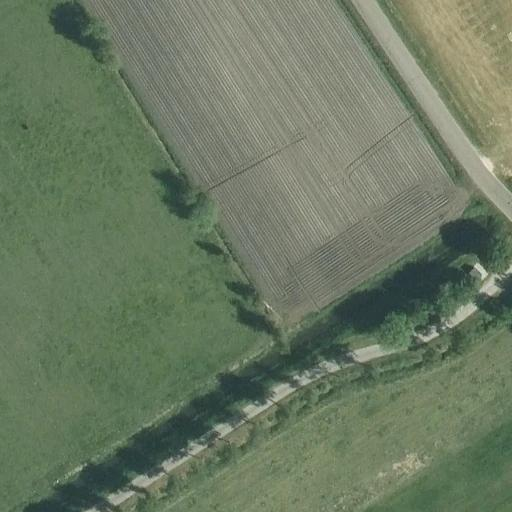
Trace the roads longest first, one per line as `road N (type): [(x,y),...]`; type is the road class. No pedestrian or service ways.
road 1 (unclassified): [(96,511),(312,374),(431,334),(511,265)]
road 2 (tertiary): [(511,209),(474,167),(362,0)]
